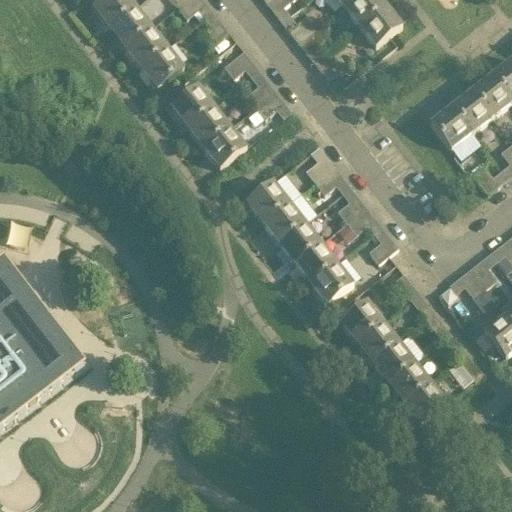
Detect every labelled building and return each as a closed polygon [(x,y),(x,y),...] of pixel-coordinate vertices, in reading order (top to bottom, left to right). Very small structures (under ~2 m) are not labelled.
[(107,0),(93,12),(109,33),(136,12),(126,0),(107,0)] [(176,13),(192,0),(168,0),(167,1),(176,13)] [(206,9),(198,0),(192,0),(176,13),(186,25),(206,9)] [(274,0),(265,8),(274,19),(294,4),(291,0),(274,0)] [(333,0),(343,12),(357,0),(333,0)] [(376,0),(357,0),(343,12),(359,32),(386,11),(376,0)] [(386,11),(359,32),(375,53),(402,32),(386,11)] [(136,12),(109,33),(125,53),(152,32),(136,12)] [(287,36),(297,48),(317,32),(308,20),(287,36)] [(208,53),(228,38),(219,26),(199,41),(208,53)] [(152,32),(125,53),(141,73),(167,52),(152,32)] [(297,48),(306,59),(326,44),(317,32),(297,48)] [(167,52),(141,73),(157,94),(184,73),(167,52)] [(233,84),(253,69),(243,56),(223,72),(233,84)] [(339,60),(319,76),(327,87),(329,88),(349,72),(339,60)] [(511,63),(491,80),(511,106),(511,63)] [(492,123),(511,107),(511,106),(491,80),(471,95),(492,123)] [(275,97),(266,85),(246,101),(255,113),(275,97)] [(171,112),(187,133),(214,112),(197,91),(171,112)] [(472,138),(492,123),(471,95),(451,111),(472,138)] [(285,109),(275,97),(255,113),(264,125),(285,109)] [(451,155),(472,138),(451,111),(430,127),(451,155)] [(214,112),(187,133),(203,153),(230,132),(214,112)] [(230,132),(203,153),(219,174),(246,153),(230,132)] [(511,149),(500,158),(511,173),(511,149)] [(334,173),(325,161),(305,176),(314,188),(334,173)] [(487,201),(487,200),(499,191),(484,171),(471,180),(472,182),(487,200),(487,201)] [(344,185),(334,173),(314,188),(324,200),(344,185)] [(273,187),(246,208),(263,229),(289,208),(273,187)] [(366,213),(357,201),(337,217),(346,229),(366,213)] [(289,208),(263,229),(278,249),(305,228),(289,208)] [(375,225),(366,213),(346,229),(355,241),(375,225)] [(305,228),(278,249),(294,269),(321,248),(305,228)] [(378,269),(388,261),(398,253),(388,241),(368,257),(378,269)] [(511,246),(509,243),(498,252),(511,271),(511,246)] [(321,248),(294,269),(310,289),(337,268),(321,248)] [(0,434),(85,370),(3,264),(0,266),(0,434)] [(469,275),(485,295),(497,286),(481,265),(469,275)] [(337,268),(310,289),(326,310),(353,289),(337,268)] [(469,275),(457,284),(473,304),(485,295),(469,275)] [(394,286),(404,299),(413,292),(403,279),(394,286)] [(340,328),(356,349),(383,328),(367,307),(340,328)] [(426,327),(435,320),(425,307),(416,314),(426,327)] [(445,332),(435,320),(426,327),(436,339),(445,332)] [(505,364),(511,358),(511,329),(505,321),(484,338),(505,364)] [(383,328),(356,349),(372,369),(399,348),(383,328)] [(458,367),(467,360),(457,347),(448,354),(458,367)] [(399,348),(372,369),(388,389),(415,368),(399,348)] [(476,372),(467,360),(458,367),(468,379),(476,372)] [(415,368),(388,389),(404,410),(431,388),(415,368)] [(431,388),(404,410),(420,431),(447,409),(431,388)]
